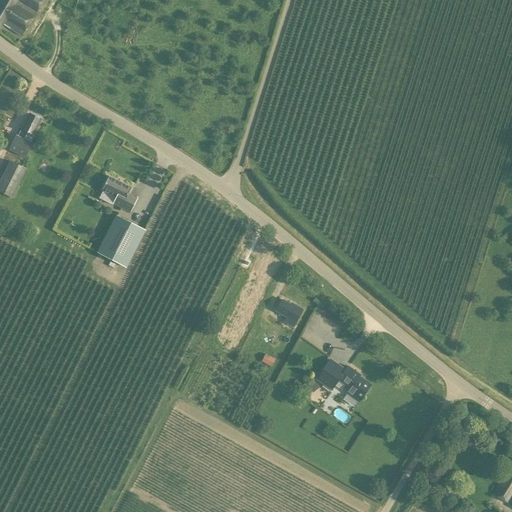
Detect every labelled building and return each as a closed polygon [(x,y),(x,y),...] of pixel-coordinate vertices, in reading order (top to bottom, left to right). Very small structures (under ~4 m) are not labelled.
[(36,13),(43,0),(1,0),(0,3),(0,28),(2,24),(21,36),(33,16),(34,16),(36,13)] [(33,143),(30,141),(41,120),(28,114),(18,136),(15,134),(8,150),(25,158),(33,143)] [(0,179),(0,192),(12,198),(26,169),(9,160),(0,179)] [(109,176),(102,190),(116,198),(113,203),(130,212),(137,198),(129,194),(132,188),(109,176)] [(117,215),(98,253),(126,267),(145,229),(117,215)] [(284,308),(243,306),(242,334),(266,335),(265,345),(283,346),(283,335),(298,336),(298,319),(284,318),(284,308)] [(271,366),(275,358),(265,353),(261,361),(271,366)] [(345,371),(336,365),(331,372),(324,368),(316,379),(331,390),(338,381),(349,389),(346,394),(358,402),(365,393),(369,393),(372,388),(370,385),(371,384),(359,376),(360,375),(348,366),(345,371)] [(305,384),(299,389),(306,397),(312,392),(313,394),(319,389),(312,380),(306,385),(305,384)] [(340,408),(334,415),(344,424),(350,417),(340,408)] [(511,478),(504,474),(492,494),(509,504),(511,498),(511,478)]
